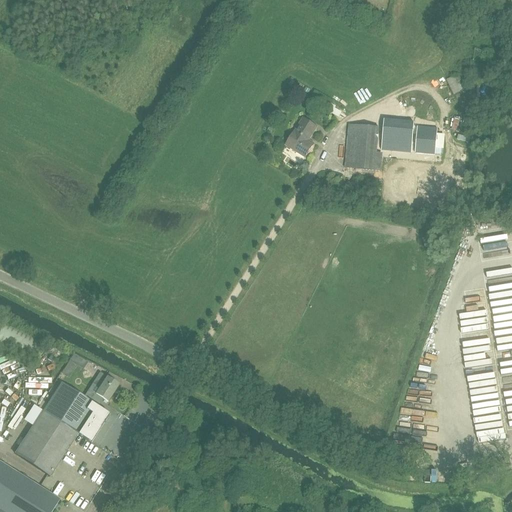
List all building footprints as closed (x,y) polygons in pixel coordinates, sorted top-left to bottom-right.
[(500,68),(501,41),(473,40),(473,67),(500,68)] [(446,79),(453,94),(463,89),(459,80),(461,79),(458,74),(446,79)] [(308,140),(317,126),(303,118),(294,131),(285,145),(305,157),(314,143),(308,140)] [(384,120),(382,150),(412,153),(414,123),(384,120)] [(349,124),(345,167),(381,171),(382,157),(376,157),(376,149),(378,127),(349,124)] [(417,127),(415,153),(435,155),(435,154),(437,134),(437,129),(417,127)] [(0,345),(32,362),(43,341),(0,318),(0,345)] [(87,363),(73,356),(69,362),(82,370),(87,363)] [(61,384),(42,412),(76,434),(90,443),(108,415),(96,407),(102,398),(107,402),(118,385),(99,372),(91,385),(82,398),(61,384)] [(15,454),(49,476),(76,434),(42,412),(15,454)] [(490,476),(499,473),(495,459),(486,462),(490,476)] [(0,462),(0,509),(4,511),(51,511),(59,500),(0,462)]
